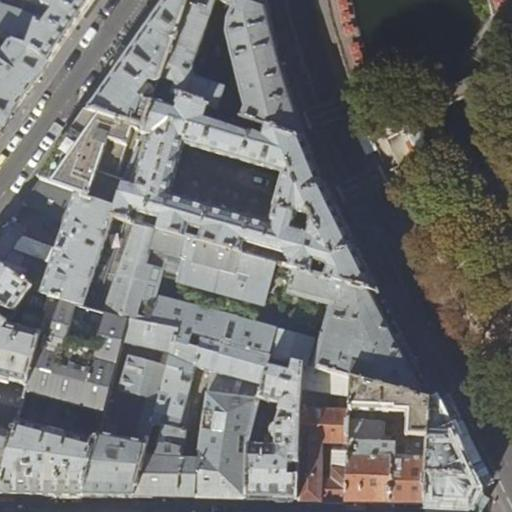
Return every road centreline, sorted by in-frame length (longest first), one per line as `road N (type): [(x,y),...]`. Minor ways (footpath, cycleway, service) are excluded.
road 1 (residential): [(511,474),(339,114),(303,0)]
road 2 (residential): [(130,0),(0,187)]
